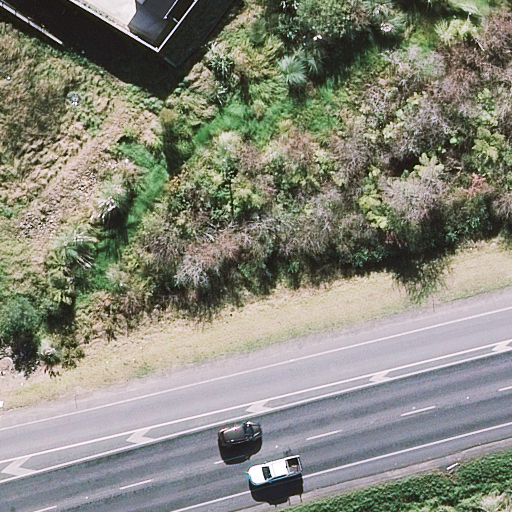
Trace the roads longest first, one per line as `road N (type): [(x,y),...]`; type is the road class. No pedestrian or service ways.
road 1 (trunk): [(0,441),(511,325)]
road 2 (trunk): [(511,384),(29,511)]
